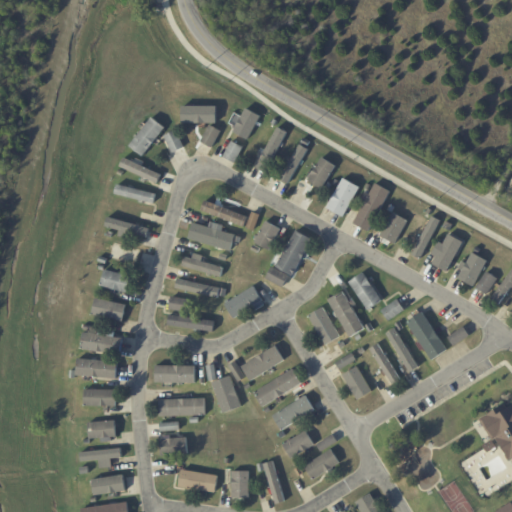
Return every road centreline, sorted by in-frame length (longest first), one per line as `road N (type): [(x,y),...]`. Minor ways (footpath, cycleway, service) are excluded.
road 1 (residential): [(511,342),(484,318),(223,173),(190,174),(179,189),(142,336),(139,419),(149,511)]
road 2 (tertiary): [(183,0),(206,47),(231,68),(511,223)]
road 3 (residential): [(338,238),(303,295),(226,342),(206,347),(142,336)]
road 4 (residential): [(375,466),(298,511),(149,505)]
road 5 (residential): [(401,511),(281,311)]
road 6 (residential): [(354,431),(506,336)]
